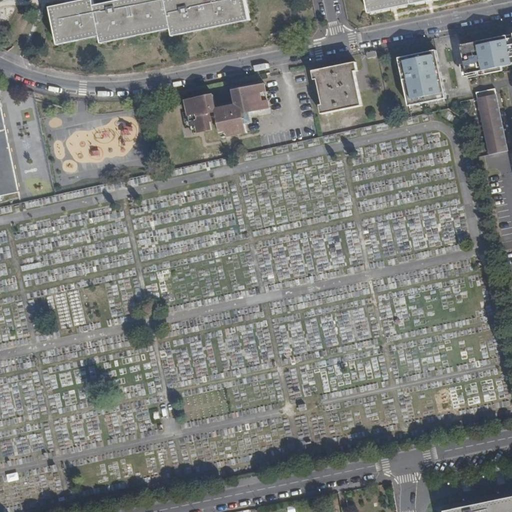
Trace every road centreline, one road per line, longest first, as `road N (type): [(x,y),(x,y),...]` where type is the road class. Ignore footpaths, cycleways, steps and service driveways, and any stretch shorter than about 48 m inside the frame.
road 1 (unclassified): [(0,71),(48,88),(112,92),(339,46)]
road 2 (tertiary): [(168,507),(410,458)]
road 3 (unclassified): [(339,46),(511,8)]
road 4 (unknown): [(439,24),(457,86),(499,82),(511,142)]
